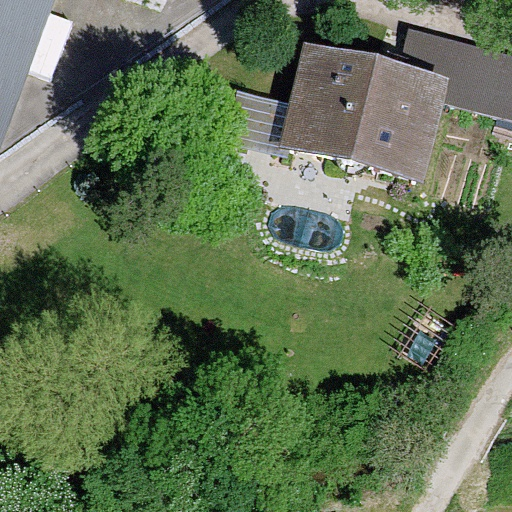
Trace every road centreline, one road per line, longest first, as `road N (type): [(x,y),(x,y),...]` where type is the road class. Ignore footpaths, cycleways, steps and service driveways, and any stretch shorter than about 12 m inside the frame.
road 1 (unclassified): [(0,195),(288,0),(435,0),(511,25)]
road 2 (unclassified): [(511,375),(407,511)]
